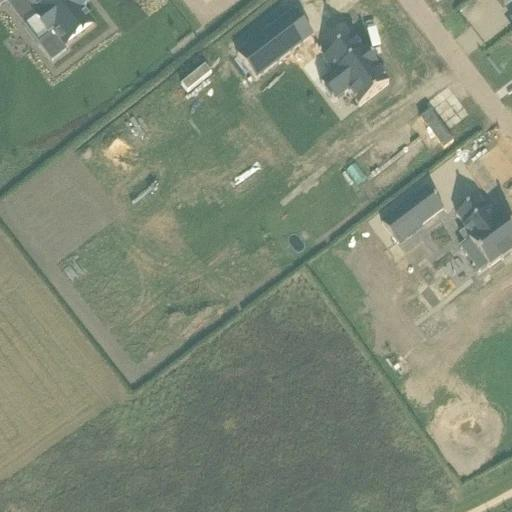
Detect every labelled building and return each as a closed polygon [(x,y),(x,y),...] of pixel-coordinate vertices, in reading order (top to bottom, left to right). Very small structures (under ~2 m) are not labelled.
[(0,0),(0,7),(5,4),(9,0),(26,0),(40,17),(37,20),(36,18),(23,28),(38,47),(50,37),(49,36),(52,34),(64,49),(93,27),(81,11),(86,8),(79,0),(0,0)] [(511,3),(511,0),(494,0),(503,11),(511,3)] [(294,14),(237,58),(255,82),(312,38),(294,14)] [(334,77),(320,87),(334,104),(347,94),(359,109),(388,86),(375,69),(376,67),(366,54),(364,56),(352,39),(322,62),(334,77)] [(426,191),(381,225),(397,246),(398,246),(399,247),(422,230),(420,228),(442,212),(443,212),(427,190),(426,191)] [(477,201),(456,218),(465,230),(463,231),(471,241),(460,250),(478,274),(487,268),(489,270),(500,262),(501,263),(511,255),(510,254),(511,252),(511,232),(501,218),(500,219),(496,222),(488,212),(486,214),(478,202),(477,201)] [(379,337),(371,342),(377,349),(384,344),(379,337)]
